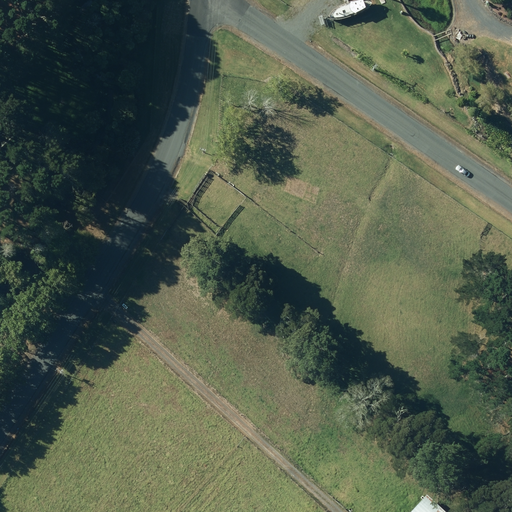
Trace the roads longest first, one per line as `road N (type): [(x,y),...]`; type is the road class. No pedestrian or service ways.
road 1 (unclassified): [(198,0),(196,43),(169,147),(138,212),(0,425)]
road 2 (unclassified): [(239,0),(511,196)]
